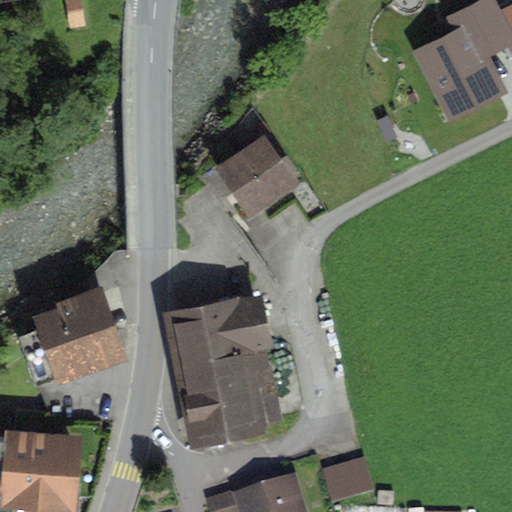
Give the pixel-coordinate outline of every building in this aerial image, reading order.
[(511,47),(511,2),(494,12),(511,47)] [(262,142),(220,171),(236,193),(241,190),(251,204),(288,179),(262,142)] [(100,313),(93,295),(67,304),(68,309),(42,319),(47,333),(24,341),(38,380),(115,352),(102,313),(100,313)] [(177,314),(201,433),(279,416),(270,372),(258,375),(256,363),(266,361),(262,339),(266,338),(258,297),(177,314)] [(8,494),(68,499),(73,440),(13,435),(13,437),(0,436),(0,491),(9,493),(8,494)] [(324,473),(332,502),(373,491),(365,461),(324,473)] [(301,511),(297,498),(295,499),(290,482),(240,497),(240,494),(218,500),(209,502),(212,511),(301,511)]
